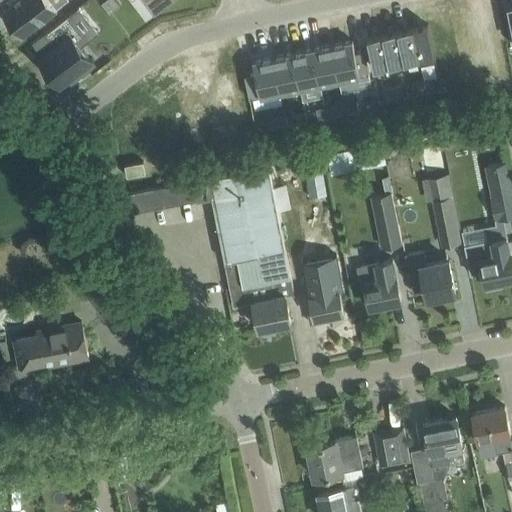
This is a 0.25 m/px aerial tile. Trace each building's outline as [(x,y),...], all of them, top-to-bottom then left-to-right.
[(23,0),(27,5),(11,18),(26,36),(51,17),(40,3),(43,0),(23,0)] [(57,45),(43,56),(55,72),(71,60),(76,65),(93,52),(77,36),(81,33),(65,17),(46,31),(57,45)] [(427,21),(414,24),(421,62),(436,61),(427,21)] [(412,24),(399,27),(408,65),(421,63),(412,24)] [(142,33),(136,26),(128,33),(133,39),(142,33)] [(398,27),(386,30),(394,68),(408,65),(399,27),(398,27)] [(385,30),(372,34),(372,37),(381,71),(394,68),(385,30)] [(353,39),(333,43),(340,79),(369,73),(365,49),(356,51),(353,39)] [(333,43),(313,48),(321,83),(340,79),(333,43)] [(313,48),(294,52),(301,87),(321,83),(313,48)] [(294,52),(274,56),(281,91),(301,87),(294,52)] [(256,72),(245,74),(250,97),(281,91),(274,56),(254,60),(256,72)] [(427,91),(435,89),(432,77),(424,78),(427,91)] [(416,80),(419,93),(427,91),(424,78),(416,80)] [(403,87),(402,83),(394,85),(397,97),(405,95),(403,87)] [(386,86),(389,99),(397,97),(394,85),(386,86)] [(345,101),(347,111),(359,109),(356,98),(345,101)] [(325,105),(327,116),(335,114),(333,103),(325,105)] [(367,146),(328,153),(332,173),(386,162),(381,138),(367,141),(367,146)] [(490,194),(495,218),(511,214),(511,177),(508,158),(485,163),(491,194),(490,194)] [(144,160),(136,161),(125,164),(126,165),(126,169),(127,175),(146,172),(144,160)] [(322,162),(306,164),(310,195),(327,193),(322,162)] [(283,231),(269,163),(131,191),(135,210),(213,195),(225,257),(286,244),(283,231)] [(371,195),(382,246),(403,242),(392,190),(371,195)] [(434,198),(443,244),(460,241),(450,195),(434,198)] [(321,259),(314,225),(283,231),(286,244),(295,292),(295,294),(308,291),(309,295),(311,295),(313,306),(309,307),(312,322),(344,316),(343,310),(344,309),(340,287),(339,287),(333,257),(321,259)] [(511,250),(508,235),(466,244),(471,272),(484,269),(488,288),(502,285),(500,278),(511,276),(511,254),(511,250)] [(295,292),(286,244),(225,257),(231,286),(252,282),(255,299),(254,299),(260,327),(260,330),(274,327),(274,324),(292,320),(286,293),(295,292)] [(424,249),(406,253),(407,256),(410,276),(414,292),(426,289),(427,293),(456,287),(452,268),(450,258),(426,263),(424,249)] [(396,269),(393,257),(358,264),(361,280),(365,279),(370,304),(402,298),(396,268),(396,269)] [(115,328),(136,311),(111,279),(89,296),(115,328)] [(68,360),(89,355),(82,320),(63,324),(38,329),(39,333),(15,338),(17,346),(21,365),(68,356),(68,360)] [(482,454),(499,450),(511,447),(511,440),(510,432),(511,432),(506,405),(474,411),(482,454)] [(430,445),(411,448),(418,480),(420,479),(426,511),(451,511),(444,474),(450,461),(465,458),(462,443),(463,443),(461,434),(457,415),(456,415),(456,416),(444,419),(443,418),(425,421),(429,441),(430,445)] [(376,431),(382,464),(411,458),(405,424),(404,424),(404,426),(376,431)] [(336,438),(309,444),(316,475),(343,469),(345,478),(364,474),(362,466),(364,466),(357,434),(336,438)] [(362,511),(356,483),(338,486),(319,491),(323,511),(362,511)]
